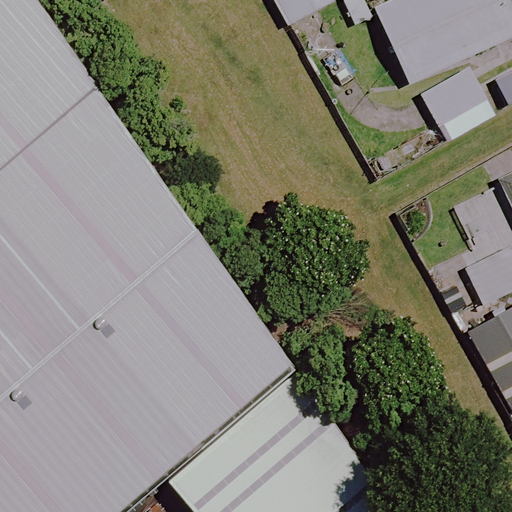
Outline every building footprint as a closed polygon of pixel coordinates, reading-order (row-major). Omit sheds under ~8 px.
[(0,0),(0,511),(78,511),(269,339),(39,0),(0,0)] [(353,48),(325,0),(261,0),(252,6),(295,81),(353,48)] [(400,0),(364,20),(402,86),(511,23),(498,0),(400,0)] [(489,114),(459,62),(410,90),(439,142),(489,114)] [(511,235),(511,166),(486,178),(511,235)] [(454,265),(472,304),(511,286),(511,267),(502,244),(454,265)] [(511,398),(511,295),(457,320),(496,406),(511,398)] [(173,478),(204,511),(398,511),(303,370),(173,478)]
